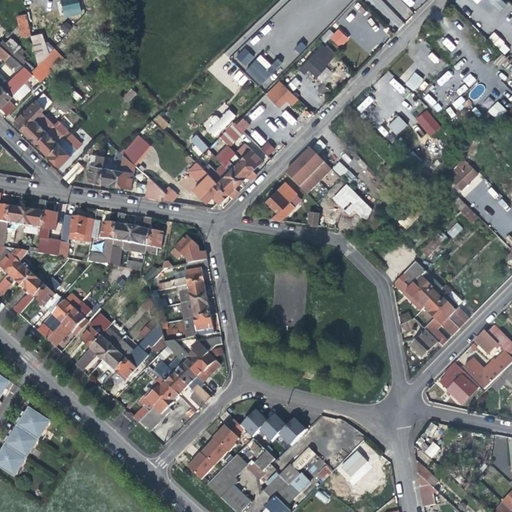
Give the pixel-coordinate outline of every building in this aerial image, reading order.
[(76,0),(66,0),(61,1),(62,9),(77,7),(76,0)] [(235,0),(253,19),(272,0),(235,0)] [(501,0),(480,0),(484,4),(491,11),(502,1),(501,0)] [(31,36),(26,16),(19,17),(22,38),(31,36)] [(65,20),(56,29),(58,39),(70,25),(65,20)] [(50,47),(58,39),(56,29),(45,41),(50,47)] [(326,43),(335,35),(330,30),(321,39),(326,43)] [(335,35),(332,39),(341,48),(346,44),(350,40),(340,30),(335,35)] [(488,38),(504,54),(510,48),(494,32),(488,38)] [(447,37),(441,43),(451,52),(456,47),(447,37)] [(12,39),(7,44),(3,49),(10,56),(11,56),(20,47),(12,39)] [(301,41),(294,49),(300,54),(306,46),(301,41)] [(336,58),(322,45),(300,71),(306,76),(310,73),(318,80),(326,70),(336,58)] [(0,57),(5,61),(10,56),(3,49),(0,46),(0,57)] [(244,47),(233,58),(244,68),(255,57),(244,47)] [(53,48),(31,74),(40,82),(62,58),(53,48)] [(282,63),(277,58),(271,65),(260,54),(244,71),(261,86),(282,63)] [(5,61),(16,74),(23,67),(11,56),(10,56),(5,61)] [(23,82),(31,74),(23,67),(16,74),(8,83),(0,90),(0,110),(6,117),(15,108),(8,101),(11,98),(11,97),(24,83),(23,82)] [(232,77),(242,85),(248,78),(238,70),(232,77)] [(441,86),(453,75),(448,70),(436,81),(441,86)] [(404,84),(413,91),(423,79),(415,72),(404,84)] [(471,73),(463,79),(468,87),(476,81),(471,73)] [(295,77),(287,85),(293,91),(300,83),(295,77)] [(279,82),(266,95),(280,108),(283,105),(288,100),(295,106),(300,101),(279,82)] [(130,89),(121,99),(127,104),(135,94),(130,89)] [(16,126),(22,132),(34,120),(39,115),(38,115),(44,109),(44,110),(52,103),(43,93),(35,101),(35,100),(12,123),(16,126)] [(428,93),(423,98),(437,112),(442,108),(428,93)] [(72,106),(59,94),(57,97),(63,103),(70,109),(72,106)] [(369,96),(357,107),(361,112),(373,101),(369,96)] [(462,96),(452,102),(457,109),(466,102),(462,96)] [(70,109),(63,103),(57,97),(54,100),(67,112),(70,109)] [(498,101),(488,110),(497,120),(507,110),(498,101)] [(214,114),(202,125),(214,138),(236,117),(229,109),(219,119),(214,114)] [(286,110),(281,115),(292,126),(297,120),(286,110)] [(414,114),(406,122),(423,138),(433,127),(421,116),(416,111),(414,114)] [(163,130),(169,124),(159,114),(153,120),(163,130)] [(36,123),(46,133),(52,127),(42,117),(36,123)] [(392,125),(389,128),(398,138),(409,126),(399,118),(392,125)] [(36,123),(34,120),(22,132),(29,139),(34,144),(46,133),(36,123)] [(244,120),(238,126),(244,132),(250,126),(244,120)] [(220,138),(228,147),(230,148),(243,134),(234,125),(220,138)] [(41,151),(47,157),(59,145),(56,143),(62,137),(52,127),(46,133),(34,144),(41,151)] [(250,134),(261,146),(266,141),(255,130),(250,134)] [(69,135),(64,140),(74,150),(79,146),(69,135)] [(191,141),(204,155),(210,149),(198,135),(191,141)] [(140,137),(123,156),(133,165),(135,166),(151,146),(140,137)] [(74,150),(64,140),(59,145),(47,157),(53,162),(59,168),(76,152),(74,150)] [(267,142),(262,148),(270,156),(275,150),(267,142)] [(216,159),(229,171),(240,183),(248,175),(252,178),(253,176),(256,174),(253,171),(241,159),(230,148),(228,147),(216,159)] [(250,150),(241,159),(253,171),(258,165),(262,161),(250,150)] [(290,174),(287,177),(308,196),(333,173),(312,153),(309,156),(290,174)] [(92,183),(100,184),(102,167),(103,156),(95,155),(93,165),(89,164),(86,182),(92,183)] [(123,156),(122,155),(120,163),(119,170),(116,186),(125,188),(129,189),(132,172),(133,165),(123,156)] [(339,161),(332,169),(341,176),(348,169),(339,161)] [(448,177),(463,193),(468,188),(481,176),(465,161),(448,177)] [(83,169),(77,163),(62,178),(68,184),(83,169)] [(189,173),(201,184),(209,176),(198,164),(189,173)] [(119,170),(102,167),(100,184),(107,185),(116,186),(119,170)] [(206,173),(209,176),(228,195),(235,188),(240,183),(229,171),(224,177),(217,170),(215,172),(211,168),(206,173)] [(376,177),(368,170),(363,175),(366,178),(370,183),(376,177)] [(221,202),(228,195),(209,176),(201,184),(193,192),(204,202),(209,196),(218,205),(221,202)] [(150,180),(147,198),(160,200),(166,194),(150,180)] [(283,184),(281,182),(274,189),(276,191),(283,184)] [(273,212),(268,218),(277,220),(290,206),(285,201),(292,193),(286,187),(283,184),(276,191),(274,189),(262,201),(273,212)] [(355,212),(364,220),(374,209),(345,184),(331,199),(351,216),(355,212)] [(228,195),(232,198),(238,192),(235,188),(228,195)] [(170,190),(166,194),(160,200),(167,201),(174,194),(170,190)] [(35,211),(27,210),(24,226),(39,229),(42,212),(43,201),(37,200),(36,206),(35,211)] [(0,244),(3,245),(7,223),(10,207),(0,205),(0,244)] [(470,224),(477,217),(465,206),(459,212),(470,224)] [(7,223),(24,226),(27,210),(17,208),(10,207),(7,223)] [(50,214),(42,212),(39,229),(38,234),(35,252),(58,256),(60,242),(49,240),(51,231),(54,231),(57,215),(50,214)] [(307,212),(307,226),(319,226),(319,212),(307,212)] [(129,251),(129,247),(133,228),(125,226),(122,226),(124,215),(117,214),(115,225),(111,248),(129,251)] [(90,243),(91,239),(94,222),(87,221),(87,219),(82,218),(79,218),(79,219),(65,216),(60,242),(66,244),(67,239),(90,243)] [(146,250),(146,247),(149,230),(151,219),(144,218),(142,229),(138,229),(133,228),(129,247),(146,250)] [(94,221),(94,222),(91,239),(97,240),(100,222),(94,221)] [(87,262),(109,266),(110,255),(111,248),(115,225),(109,223),(102,222),(99,239),(106,240),(105,248),(106,249),(104,259),(96,257),(96,256),(88,254),(87,262)] [(164,230),(165,224),(151,222),(151,228),(164,230)] [(452,238),(463,229),(457,222),(447,232),(452,238)] [(23,231),(38,234),(39,229),(24,226),(23,231)] [(158,232),(149,230),(146,247),(159,249),(163,233),(158,232)] [(445,238),(439,232),(419,252),(425,258),(445,238)] [(186,259),(187,263),(201,260),(198,252),(197,247),(196,246),(196,245),(191,240),(190,241),(185,237),(184,238),(170,254),(177,260),(181,256),(186,259)] [(64,257),(66,244),(60,242),(58,256),(64,257)] [(0,267),(2,269),(9,275),(20,263),(27,251),(16,249),(11,255),(5,250),(0,255),(0,267)] [(117,256),(110,255),(109,266),(113,266),(126,269),(127,262),(117,260),(117,256)] [(147,285),(149,291),(157,289),(179,285),(202,281),(201,275),(200,268),(206,266),(205,259),(201,260),(187,263),(185,264),(187,270),(184,271),(185,278),(156,283),(154,277),(147,285)] [(143,265),(127,262),(126,269),(135,270),(142,271),(143,265)] [(32,274),(20,263),(9,275),(17,283),(21,286),(32,274)] [(411,264),(401,273),(428,300),(438,291),(417,271),(411,264)] [(154,267),(143,278),(147,283),(158,271),(154,267)] [(401,273),(391,284),(402,294),(419,310),(422,307),(428,300),(401,273)] [(29,294),(14,310),(20,315),(34,298),(45,286),(32,274),(21,286),(25,290),(29,294)] [(5,279),(0,285),(0,296),(0,297),(11,285),(5,279)] [(179,285),(182,302),(205,298),(204,290),(202,281),(179,285)] [(463,315),(455,308),(449,302),(443,296),(448,291),(443,285),(438,291),(428,300),(447,318),(458,329),(467,319),(463,315)] [(41,305),(47,311),(58,298),(45,286),(34,298),(41,305)] [(159,299),(157,289),(149,291),(153,303),(154,307),(161,306),(167,305),(165,298),(159,299)] [(460,302),(448,291),(443,296),(449,302),(455,308),(460,302)] [(144,312),(151,303),(149,296),(139,307),(144,312)] [(59,297),(58,298),(47,311),(55,318),(61,323),(74,310),(59,297)] [(179,303),(182,319),(208,314),(207,305),(205,298),(182,302),(179,303)] [(426,313),(432,319),(422,329),(424,331),(436,342),(440,347),(446,341),(435,330),(437,328),(440,325),(451,336),(458,329),(447,318),(428,300),(422,307),(427,312),(426,313)] [(139,333),(145,338),(159,323),(154,307),(153,303),(146,310),(154,317),(139,333)] [(166,322),(161,306),(154,307),(159,323),(166,322)] [(87,323),(74,310),(61,323),(67,328),(75,336),(86,324),(87,323)] [(210,322),(208,314),(182,319),(186,337),(208,333),(207,329),(211,328),(210,322)] [(96,333),(86,324),(75,336),(81,342),(89,349),(100,337),(114,321),(110,317),(96,333)] [(410,318),(397,325),(399,333),(412,327),(411,326),(416,324),(410,318)] [(145,338),(158,350),(160,349),(164,344),(164,341),(160,328),(159,323),(145,338)] [(44,325),(38,331),(47,339),(53,333),(44,325)] [(507,352),(510,356),(511,354),(511,342),(496,326),(488,334),(498,343),(502,347),(507,352)] [(436,342),(424,331),(420,336),(418,337),(415,340),(409,347),(420,358),(425,353),(426,354),(431,349),(431,347),(436,342)] [(499,349),(502,347),(498,343),(488,334),(487,333),(486,332),(477,341),(489,355),(497,347),(499,349)] [(106,342),(100,337),(89,349),(96,356),(102,361),(113,348),(119,341),(113,335),(106,342)] [(171,340),(164,341),(164,344),(171,351),(175,355),(183,363),(189,369),(207,351),(214,344),(220,343),(219,337),(212,338),(196,341),(190,348),(192,350),(187,356),(171,340)] [(113,348),(102,361),(108,366),(114,372),(131,353),(133,352),(120,340),(119,341),(113,348)] [(165,357),(171,351),(164,344),(160,349),(158,350),(155,354),(162,360),(165,357)] [(221,354),(218,347),(210,350),(212,356),(221,354)] [(218,363),(207,351),(189,369),(195,375),(199,379),(201,381),(212,369),(218,363)] [(511,362),(511,357),(510,356),(507,352),(497,363),(494,360),(484,371),(478,364),(473,360),(463,369),(466,372),(474,380),(478,383),(484,390),(487,387),(511,362)] [(85,353),(74,364),(80,369),(91,358),(85,353)] [(135,357),(131,353),(114,372),(119,376),(124,381),(135,369),(129,364),(135,357)] [(171,364),(165,357),(162,360),(169,367),(171,364)] [(199,379),(195,375),(189,369),(183,363),(174,372),(186,384),(193,391),(204,401),(208,396),(201,389),(196,383),(199,379)] [(160,378),(155,374),(146,364),(142,368),(156,382),(160,378)] [(450,368),(443,375),(445,377),(439,383),(463,407),(463,406),(467,410),(478,399),(473,395),(480,388),(454,364),(450,368)] [(162,366),(155,374),(160,378),(170,389),(176,394),(186,384),(174,372),(169,368),(167,371),(162,366)] [(511,366),(500,378),(511,388),(511,366)] [(0,403),(1,402),(0,401),(0,396),(3,393),(6,388),(9,390),(13,383),(0,374),(0,403)] [(140,408),(132,417),(137,422),(146,414),(170,389),(160,378),(156,382),(154,384),(157,387),(152,391),(150,389),(138,402),(142,405),(140,408)] [(172,399),(176,394),(170,389),(146,414),(137,422),(148,431),(164,414),(170,408),(168,406),(173,401),(172,399)] [(198,407),(204,401),(193,391),(188,396),(196,404),(198,407)] [(29,407),(26,412),(22,418),(19,416),(14,424),(17,426),(32,409),(29,407)] [(0,467),(13,476),(19,465),(21,466),(26,458),(24,457),(32,446),(33,447),(39,439),(37,438),(44,427),(46,428),(51,420),(32,409),(17,426),(13,432),(10,437),(9,436),(8,436),(3,441),(2,442),(5,444),(1,450),(0,451),(0,467)] [(255,410),(240,424),(251,436),(259,429),(270,440),(287,424),(281,418),(279,419),(274,415),(271,418),(269,420),(262,414),(261,415),(255,410)] [(287,424),(278,433),(289,444),(306,429),(300,423),(298,425),(293,418),(287,424)] [(243,428),(233,419),(226,426),(224,424),(220,429),(212,437),(227,451),(235,443),(233,442),(238,437),(236,435),(243,428)] [(424,433),(431,437),(437,426),(431,422),(424,433)] [(200,452),(213,464),(226,451),(212,438),(206,444),(203,447),(203,449),(200,452)] [(242,453),(256,461),(263,447),(249,440),(242,453)] [(424,452),(431,459),(440,448),(432,441),(424,452)] [(308,448),(290,465),(294,470),(312,452),(308,448)] [(194,458),(186,466),(199,479),(213,464),(200,452),(198,452),(195,456),(193,457),(194,458)] [(237,452),(223,465),(236,479),(250,466),(237,452)] [(315,455),(312,452),(294,470),(297,473),(315,455)] [(262,472),(275,459),(268,453),(256,464),(262,472)] [(354,453),(347,460),(349,463),(342,470),(356,484),(371,470),(364,463),(354,453)] [(417,462),(419,474),(434,489),(440,482),(417,462)] [(316,475),(323,481),(332,470),(326,464),(316,475)] [(239,482),(236,479),(223,465),(205,484),(221,499),(234,486),(239,482)] [(265,490),(269,494),(294,470),(290,465),(270,484),(265,490)] [(263,511),(287,511),(285,509),(298,496),(288,486),(299,476),(297,473),(294,470),(269,494),(274,499),(264,508),(266,510),(263,511)] [(374,472),(363,483),(374,495),(385,483),(374,472)] [(439,493),(434,489),(419,474),(424,507),(436,505),(435,494),(439,493)] [(241,493),(234,486),(221,499),(228,505),(241,493)] [(318,491),(314,496),(326,504),(330,499),(318,491)] [(240,511),(251,502),(241,493),(228,505),(234,511),(240,511)]
